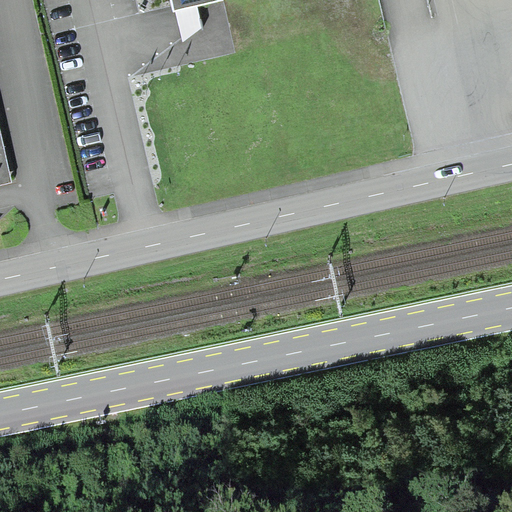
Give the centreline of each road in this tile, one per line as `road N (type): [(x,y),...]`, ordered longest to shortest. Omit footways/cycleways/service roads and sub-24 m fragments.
road 1 (unclassified): [(511,163),(0,280)]
road 2 (primary): [(511,303),(0,409)]
